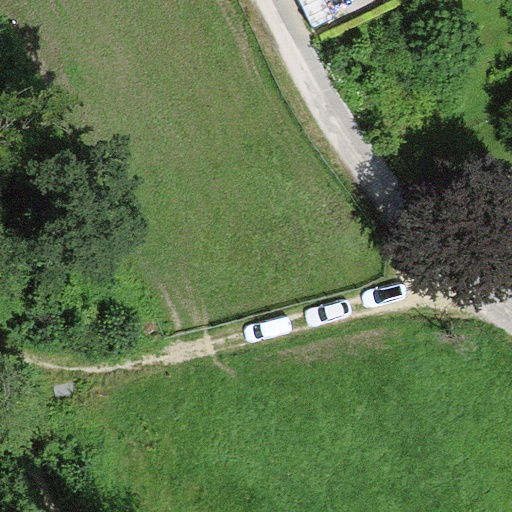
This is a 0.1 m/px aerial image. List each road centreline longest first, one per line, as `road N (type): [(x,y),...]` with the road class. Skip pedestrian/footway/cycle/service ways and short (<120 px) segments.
road 1 (track): [(0,349),(84,369),(141,365),(399,296),(443,267)]
road 2 (residential): [(511,310),(443,267),(302,57),(274,0)]
